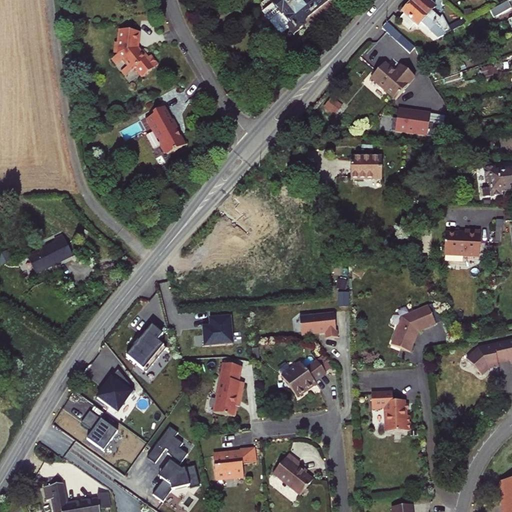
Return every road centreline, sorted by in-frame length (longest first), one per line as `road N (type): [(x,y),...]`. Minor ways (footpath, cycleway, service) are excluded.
road 1 (secondary): [(257,145),(98,328),(0,484)]
road 2 (secondary): [(387,0),(257,145)]
road 3 (unknown): [(455,511),(422,387),(367,378)]
road 4 (residential): [(257,145),(219,94),(172,0)]
road 5 (residential): [(343,511),(334,421),(261,429)]
